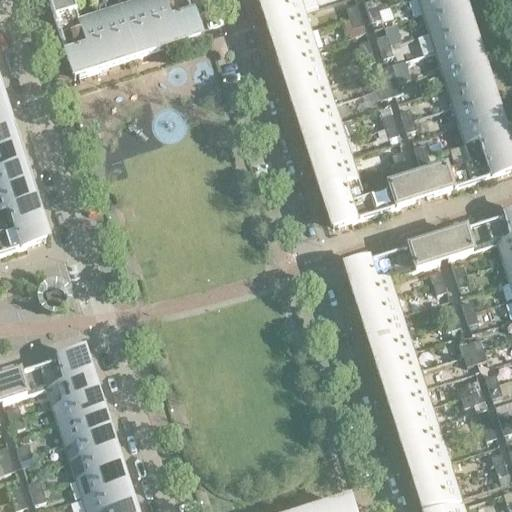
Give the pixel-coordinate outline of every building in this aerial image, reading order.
[(79,23),(71,0),(46,0),(60,39),(81,32),(78,23),(79,23)] [(178,50),(164,6),(161,0),(149,0),(140,3),(157,56),(178,50)] [(199,43),(193,24),(185,0),(181,0),(164,6),(178,50),(199,43)] [(294,0),(256,0),(261,11),(294,0)] [(305,17),(299,0),(294,0),(261,11),(266,29),(305,17)] [(461,7),(458,0),(420,0),(417,1),(422,19),(461,7)] [(157,56),(140,3),(119,10),(136,63),(157,56)] [(378,14),(374,3),(364,6),(367,17),(378,14)] [(467,25),(464,18),(461,7),(422,19),(428,38),(467,25)] [(360,19),(356,9),(346,12),(350,23),(360,19)] [(136,63),(119,10),(99,16),(116,70),(136,63)] [(381,24),(378,14),(367,17),(371,27),(381,24)] [(99,16),(79,23),(78,23),(81,32),(95,76),(116,70),(99,16)] [(311,35),(305,17),(266,29),(272,48),(311,35)] [(363,30),(360,19),(350,23),(353,33),(363,30)] [(473,44),(469,33),(467,25),(428,38),(434,56),(473,44)] [(95,76),(81,32),(60,39),(74,83),(95,76)] [(317,54),(311,35),(272,48),(278,66),(317,54)] [(389,50),(386,40),(376,43),(379,53),(389,50)] [(479,62),(476,55),(473,44),(434,56),(440,74),(479,62)] [(372,56),(368,45),(358,49),(361,59),(372,56)] [(393,61),(389,50),(379,53),(383,64),(393,61)] [(322,72),(317,54),(278,66),(284,84),(322,72)] [(375,66),(372,56),(361,59),(365,70),(375,66)] [(484,80),(481,69),(479,62),(440,74),(446,93),(484,80)] [(328,90),(322,72),(284,84),(290,102),(328,90)] [(397,88),(393,78),(384,81),(387,91),(397,88)] [(490,99),(488,92),(484,80),(446,93),(452,111),(490,99)] [(387,91),(384,81),(374,84),(377,95),(387,91)] [(400,99),(397,88),(387,91),(390,102),(400,99)] [(334,108),(328,90),(290,102),(296,121),(334,108)] [(390,102),(387,91),(377,95),(381,105),(390,102)] [(496,117),(493,106),(490,99),(452,111),(458,130),(496,117)] [(340,127),(334,108),(296,121),(302,139),(340,127)] [(413,124),(410,113),(400,117),(403,127),(413,124)] [(0,135),(10,132),(7,125),(4,114),(0,114),(0,135)] [(502,135),(500,128),(496,117),(458,130),(464,148),(502,135)] [(395,129),(392,119),(382,122),(385,133),(395,129)] [(416,134),(413,124),(403,127),(406,137),(416,134)] [(346,145),(340,127),(302,139),(308,158),(346,145)] [(399,140),(395,129),(385,133),(388,143),(399,140)] [(0,155),(15,150),(12,139),(10,132),(0,135),(0,155)] [(508,154),(504,143),(502,135),(464,148),(469,165),(470,166),(508,154)] [(352,164),(346,145),(308,158),(313,176),(352,164)] [(427,159),(424,149),(414,152),(417,163),(427,159)] [(0,175),(21,169),(19,162),(15,150),(0,155),(0,175)] [(511,176),(511,165),(508,154),(470,166),(469,165),(464,167),(471,189),(511,176)] [(405,167),(401,157),(391,160),(394,170),(405,167)] [(431,170),(427,159),(417,163),(420,173),(431,170)] [(358,182),(352,164),(313,176),(319,194),(358,182)] [(376,220),(471,189),(464,167),(369,197),(376,220)] [(408,177),(405,167),(394,170),(398,181),(408,177)] [(0,195),(27,187),(24,176),(21,169),(0,175),(0,195)] [(364,200),(363,199),(358,182),(319,194),(325,212),(364,200)] [(0,216),(33,205),(31,198),(27,187),(0,195),(0,216)] [(376,220),(369,197),(363,199),(364,200),(325,212),(332,234),(376,220)] [(0,236),(39,224),(35,213),(33,205),(0,216),(0,236)] [(511,243),(511,220),(484,229),(491,252),(497,250),(496,249),(511,243)] [(46,245),(44,240),(39,224),(0,236),(0,252),(2,259),(46,245)] [(396,282),(491,252),(484,229),(389,260),(396,282)] [(511,264),(511,243),(496,249),(497,250),(502,267),(511,264)] [(396,282),(389,260),(345,274),(352,295),(390,283),(391,284),(396,282)] [(511,284),(511,264),(502,267),(508,286),(511,284)] [(465,279),(462,268),(452,272),(455,282),(465,279)] [(443,286),(440,276),(430,279),(433,289),(443,286)] [(469,289),(465,279),(455,282),(458,293),(469,289)] [(396,301),(391,284),(390,283),(352,295),(358,314),(396,301)] [(446,297),(443,286),(433,289),(436,300),(446,297)] [(60,300),(58,294),(45,298),(50,312),(62,308),(60,300)] [(402,320),(396,301),(358,314),(364,332),(402,320)] [(475,316),(471,306),(461,309),(465,320),(475,316)] [(457,322),(454,312),(444,315),(447,325),(457,322)] [(478,327),(475,316),(465,320),(468,330),(478,327)] [(408,338),(402,320),(364,332),(369,350),(408,338)] [(460,332),(457,322),(447,325),(450,336),(460,332)] [(414,356),(408,338),(369,350),(375,369),(414,356)] [(483,355),(479,344),(469,347),(473,358),(483,355)] [(473,358),(469,347),(459,351),(463,361),(473,358)] [(486,365),(483,355),(473,358),(476,368),(486,365)] [(420,375),(414,356),(375,369),(381,387),(420,375)] [(89,380),(84,363),(82,358),(38,372),(45,394),(46,394),(89,380)] [(476,368),(473,358),(463,361),(466,372),(476,368)] [(0,409),(46,395),(46,394),(45,394),(38,372),(0,384),(0,409)] [(426,393),(420,375),(381,387),(387,405),(426,393)] [(498,390),(495,379),(485,383),(488,393),(498,390)] [(95,398),(93,391),(89,380),(46,394),(46,395),(51,412),(95,398)] [(481,396),(477,385),(467,388),(471,399),(481,396)] [(502,400),(498,390),(488,393),(492,404),(502,400)] [(431,411),(426,393),(387,405),(393,424),(431,411)] [(484,406),(481,396),(471,399),(474,409),(484,406)] [(101,416),(97,405),(95,398),(51,412),(57,430),(101,416)] [(21,422),(18,411),(6,415),(10,425),(21,422)] [(437,430),(431,411),(393,424),(399,442),(437,430)] [(107,435),(104,427),(101,416),(57,430),(63,449),(107,435)] [(510,426),(507,416),(497,419),(500,430),(510,426)] [(25,432),(21,422),(10,425),(13,436),(25,432)] [(493,432),(489,422),(479,425),(482,436),(493,432)] [(511,437),(511,431),(510,426),(500,430),(503,440),(511,437)] [(443,448),(437,430),(399,442),(405,460),(443,448)] [(496,443),(493,432),(482,436),(486,446),(496,443)] [(113,453),(109,442),(107,435),(63,449),(69,467),(113,453)] [(449,466),(443,448),(405,460),(411,479),(449,466)] [(31,459),(27,449),(16,452),(19,463),(31,459)] [(118,471),(116,464),(113,453),(69,467),(75,485),(118,471)] [(0,468),(12,465),(8,455),(0,457),(0,468)] [(504,469),(501,458),(491,462),(494,472),(504,469)] [(34,469),(31,459),(19,463),(22,473),(34,469)] [(15,476),(12,465),(0,468),(0,469),(3,479),(15,476)] [(455,484),(449,466),(411,479),(416,497),(455,484)] [(508,479),(504,469),(494,472),(497,482),(508,479)] [(124,489),(121,478),(118,471),(75,485),(81,503),(124,489)] [(434,511),(461,504),(455,484),(416,497),(421,511),(434,511)] [(42,495),(39,485),(27,489),(31,499),(42,495)] [(116,511),(130,508),(128,500),(124,489),(81,503),(83,511),(116,511)] [(23,502),(20,491),(8,495),(12,505),(23,502)] [(46,506),(42,495),(31,499),(34,510),(46,506)] [(26,511),(23,502),(12,505),(13,511),(26,511)]
